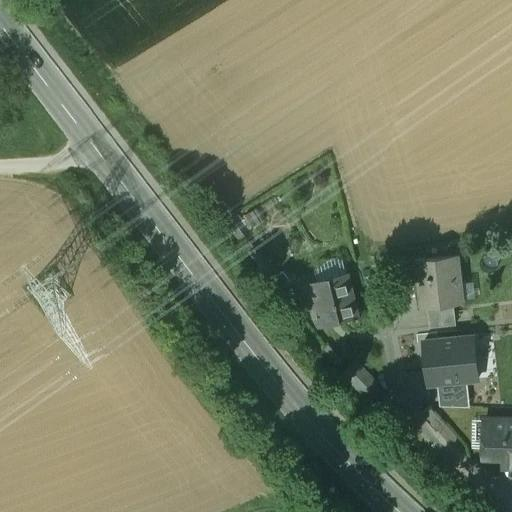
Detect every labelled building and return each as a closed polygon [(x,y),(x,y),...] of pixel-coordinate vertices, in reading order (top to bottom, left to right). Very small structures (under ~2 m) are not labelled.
[(458,256),(416,261),(420,305),(428,304),(452,301),(457,301),(455,282),(461,281),(458,256)] [(347,275),(298,288),(318,324),(357,314),(347,275)] [(452,301),(428,304),(431,327),(455,324),(452,301)] [(429,384),(437,383),(468,379),(478,378),(474,335),(424,340),(429,384)] [(375,382),(356,362),(344,373),(363,393),(375,382)] [(470,406),(468,379),(437,383),(440,406),(470,406)] [(445,423),(430,405),(421,413),(436,431),(445,423)] [(511,418),(485,418),(484,456),(504,456),(504,464),(509,464),(509,467),(511,466),(511,418)]
